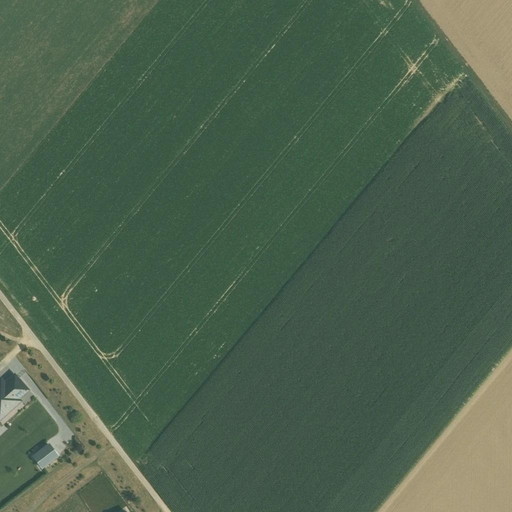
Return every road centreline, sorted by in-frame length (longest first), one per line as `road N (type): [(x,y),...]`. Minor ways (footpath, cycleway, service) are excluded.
road 1 (track): [(0,292),(167,511)]
road 2 (track): [(511,127),(413,0)]
